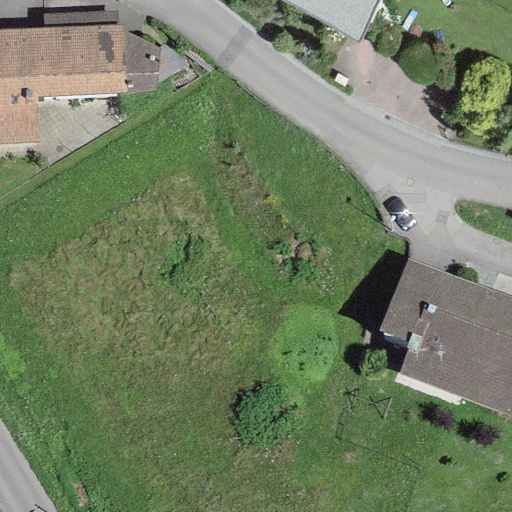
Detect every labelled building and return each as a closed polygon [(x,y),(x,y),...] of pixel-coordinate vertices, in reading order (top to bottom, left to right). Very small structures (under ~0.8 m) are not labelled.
[(273,0),(355,44),(378,0),(273,0)] [(116,25),(116,12),(41,16),(42,28),(116,25)] [(0,144),(37,144),(34,97),(125,94),(121,32),(121,25),(116,25),(42,28),(0,30),(0,144)] [(157,49),(121,32),(125,94),(155,91),(157,49)] [(511,300),(405,259),(377,332),(411,345),(400,372),(511,415),(511,300)]
